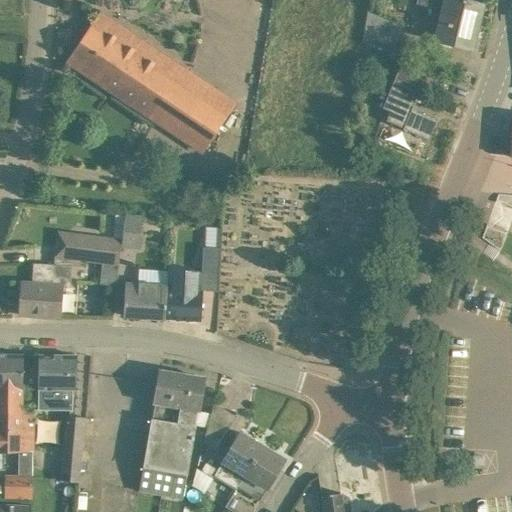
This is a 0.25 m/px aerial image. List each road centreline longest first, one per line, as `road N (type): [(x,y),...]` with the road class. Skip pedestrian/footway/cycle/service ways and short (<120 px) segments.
road 1 (residential): [(340,394),(129,336),(0,334)]
road 2 (tertiary): [(388,407),(408,304),(448,202)]
road 3 (residential): [(0,202),(31,95),(38,0)]
road 4 (tertiary): [(448,202),(511,26)]
road 5 (residential): [(276,511),(340,394)]
